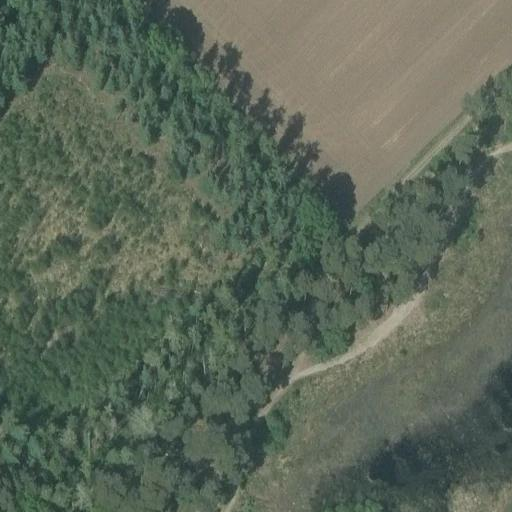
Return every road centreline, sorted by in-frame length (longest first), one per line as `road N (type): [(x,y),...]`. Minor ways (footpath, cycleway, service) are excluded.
road 1 (track): [(511,70),(344,234)]
road 2 (track): [(344,234),(312,303),(294,383)]
